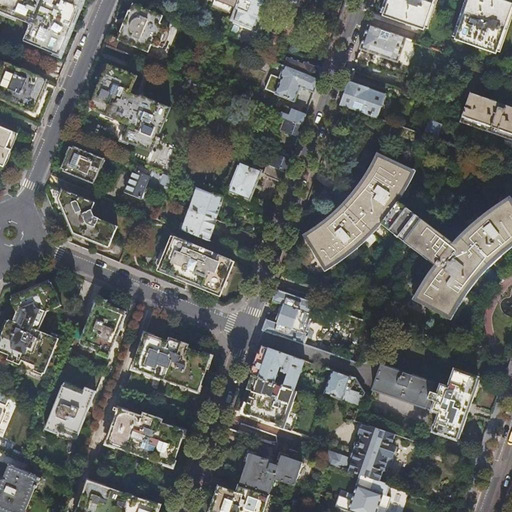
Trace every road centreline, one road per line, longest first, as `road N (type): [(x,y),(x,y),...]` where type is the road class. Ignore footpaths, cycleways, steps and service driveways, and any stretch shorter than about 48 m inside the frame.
road 1 (residential): [(361,0),(247,328)]
road 2 (residential): [(36,244),(247,328)]
road 3 (residential): [(107,0),(22,209)]
road 4 (residential): [(247,328),(183,511)]
